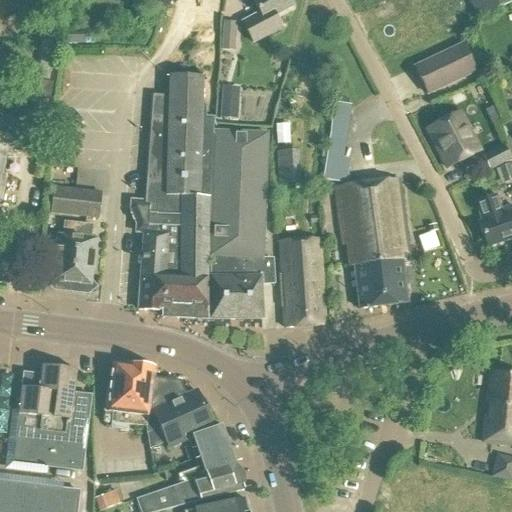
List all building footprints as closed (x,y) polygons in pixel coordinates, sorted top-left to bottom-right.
[(292,9),(287,0),(252,0),(251,0),(259,15),(242,25),(253,46),(282,30),(275,18),(292,9)] [(511,5),(508,0),(468,0),(478,20),(511,5)] [(222,22),(220,52),(234,52),(236,23),(222,22)] [(66,35),(66,46),(85,46),(85,35),(66,35)] [(188,67),(216,68),(216,43),(189,43),(188,67)] [(38,80),(49,83),(56,48),(45,46),(38,80)] [(476,74),(463,46),(415,69),(428,97),(476,74)] [(193,320),(193,321),(207,322),(207,280),(207,260),(208,198),(222,198),(223,179),(208,178),(210,136),(203,124),(205,123),(205,119),(205,107),(201,107),(202,79),(201,79),(201,74),(197,74),(196,79),(175,79),(175,74),(170,74),(170,79),(169,79),(168,98),(151,97),(142,205),(129,204),(129,205),(134,206),(134,210),(140,216),(144,217),(137,312),(162,313),(162,319),(164,319),(163,320),(177,321),(177,319),(178,319),(178,321),(191,321),(191,320),(193,320)] [(39,82),(36,99),(50,101),(53,84),(39,82)] [(34,121),(45,123),(49,103),(38,101),(34,121)] [(220,120),(236,122),(238,103),(221,102),(220,120)] [(332,104),(321,182),(343,185),(346,162),(343,162),(351,106),(332,104)] [(447,171),(480,154),(473,139),(471,140),(466,130),(467,129),(460,115),(427,132),(447,171)] [(213,137),(213,119),(205,119),(205,123),(203,124),(210,136),(208,178),(223,179),(222,198),(208,198),(207,260),(210,260),(210,280),(209,280),(210,322),(262,321),(260,283),(273,282),(272,261),(261,261),(266,136),(215,134),(214,137),(213,137)] [(287,141),(286,123),(277,124),(277,142),(287,141)] [(482,159),(490,174),(511,163),(503,147),(482,159)] [(278,188),(300,186),(299,153),(276,154),(278,188)] [(499,170),(504,185),(511,182),(511,174),(510,167),(499,170)] [(399,182),(336,190),(343,247),(347,247),(350,269),(354,269),(359,312),(407,306),(401,263),(404,262),(404,256),(408,255),(399,182)] [(102,194),(54,188),(50,216),(98,222),(102,194)] [(475,204),(482,223),(478,224),(487,250),(511,241),(511,207),(501,211),(496,197),(475,204)] [(54,280),(58,284),(85,288),(89,284),(91,271),(93,272),(96,242),(90,241),(91,228),(64,225),(63,238),(57,237),(55,247),(53,267),(56,267),(54,280)] [(427,230),(428,237),(436,235),(435,229),(427,230)] [(324,328),(319,241),(277,244),(280,310),(283,312),(284,330),(324,328)] [(146,429),(147,420),(152,382),(153,380),(154,370),(112,365),(110,387),(107,389),(104,417),(109,418),(109,425),(146,429)] [(73,470),(75,471),(83,405),(81,405),(73,404),(75,384),(77,373),(39,369),(38,379),(23,377),(14,444),(12,465),(13,465),(13,463),(29,465),(29,467),(30,467),(30,465),(37,466),(46,467),(46,469),(47,469),(47,467),(63,469),(63,471),(64,471),(65,469),(73,470)] [(511,376),(490,374),(483,444),(511,447),(511,376)] [(147,420),(155,417),(187,401),(180,384),(153,380),(152,382),(147,420)] [(187,401),(155,417),(169,450),(184,443),(181,437),(209,425),(197,397),(187,401)] [(144,432),(153,446),(162,441),(152,427),(144,432)] [(201,505),(244,492),(243,489),(245,485),(245,481),(244,476),(243,473),(240,470),(237,467),(235,466),(233,462),(234,462),(221,428),(189,441),(199,473),(179,480),(180,485),(135,502),(137,511),(166,511),(200,503),(201,505)] [(491,476),(511,480),(511,456),(497,453),(491,476)] [(0,511),(76,511),(79,494),(43,490),(43,492),(27,490),(28,488),(26,488),(26,490),(10,488),(11,486),(0,484),(0,511)] [(116,493),(94,501),(97,511),(106,511),(121,507),(116,493)] [(246,511),(244,502),(196,511),(246,511)]
